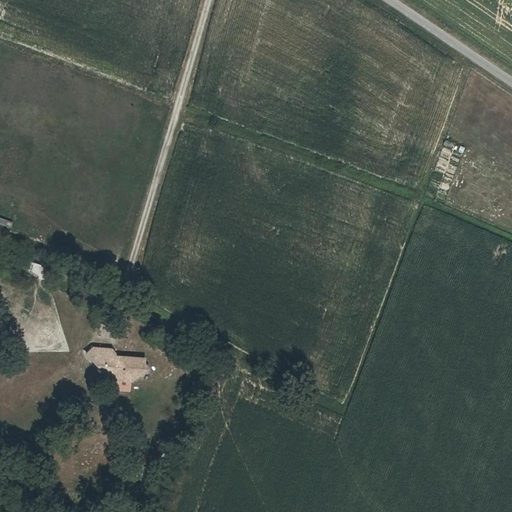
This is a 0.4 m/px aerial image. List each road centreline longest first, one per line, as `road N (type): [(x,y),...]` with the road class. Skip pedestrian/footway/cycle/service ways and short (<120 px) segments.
road 1 (track): [(210,0),(127,266)]
road 2 (unclassified): [(382,0),(511,85)]
